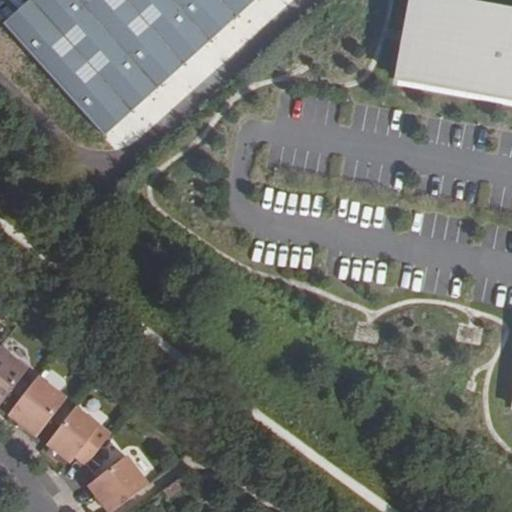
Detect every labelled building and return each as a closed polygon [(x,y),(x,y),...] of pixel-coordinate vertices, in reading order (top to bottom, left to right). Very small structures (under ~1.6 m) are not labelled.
[(511,16),(422,0),(407,0),(392,81),(511,102),(511,16)] [(0,359),(0,405),(22,376),(0,359)] [(32,383),(3,422),(31,444),(61,405),(32,383)] [(69,414),(41,451),(65,470),(70,463),(76,455),(87,464),(104,441),(69,414)] [(122,459),(85,488),(103,511),(113,511),(144,488),(122,459)]
